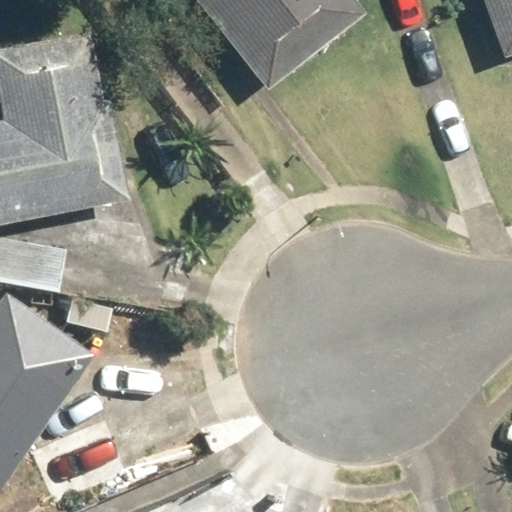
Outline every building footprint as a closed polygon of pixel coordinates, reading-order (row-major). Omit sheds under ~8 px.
[(201,0),(265,77),(359,0),(201,0)] [(511,0),(494,0),(509,48),(511,47),(511,0)] [(0,226),(128,202),(107,94),(99,95),(87,35),(0,52),(0,226)] [(65,242),(0,233),(0,277),(60,285),(65,242)] [(0,306),(0,494),(89,368),(0,306)] [(116,419),(36,449),(56,503),(136,474),(116,419)]
